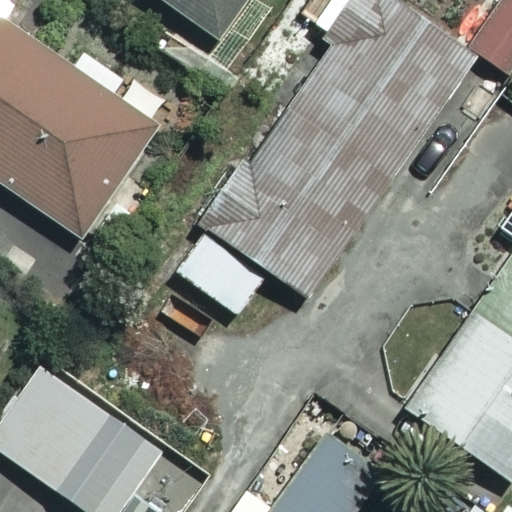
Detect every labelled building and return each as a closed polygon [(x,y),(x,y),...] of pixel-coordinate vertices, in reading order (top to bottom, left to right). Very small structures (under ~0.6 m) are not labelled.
[(239,0),(160,0),(212,38),(239,0)] [(474,53),(396,0),(356,0),(171,269),(234,313),(266,268),(306,296),(474,53)] [(511,71),(511,0),(498,0),(468,48),(510,75),(511,71)] [(71,67),(0,18),(0,183),(79,237),(155,127),(103,91),(116,72),(83,49),(71,67)] [(511,480),(511,245),(402,407),(511,482),(511,480)] [(111,511),(156,451),(35,364),(0,412),(0,450),(85,511),(111,511)] [(346,511),(379,466),(323,427),(263,511),(346,511)] [(510,511),(484,489),(464,511),(510,511)]
